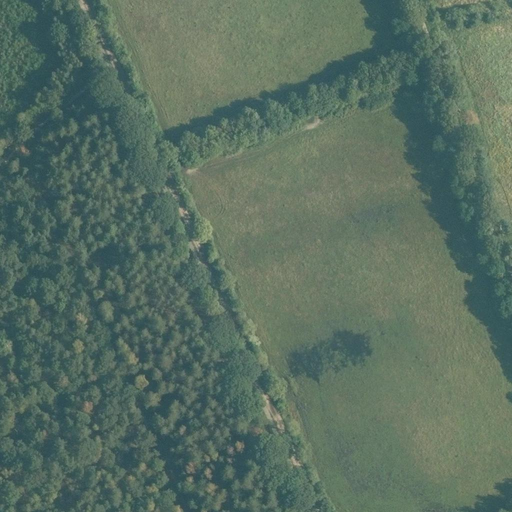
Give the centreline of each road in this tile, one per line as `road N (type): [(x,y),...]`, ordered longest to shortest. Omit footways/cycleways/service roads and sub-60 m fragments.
road 1 (track): [(319,511),(85,0)]
road 2 (track): [(511,268),(412,0)]
